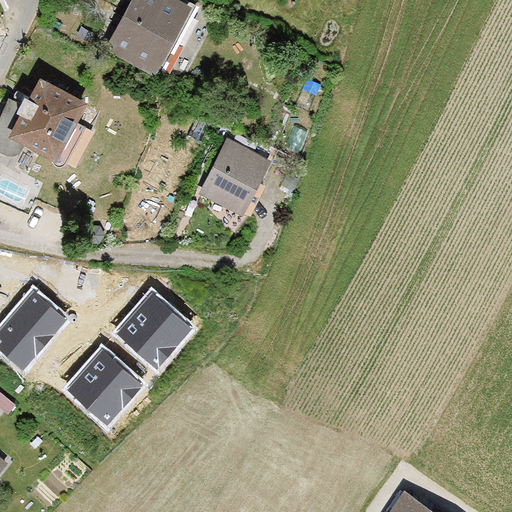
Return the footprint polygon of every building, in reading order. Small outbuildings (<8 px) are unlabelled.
[(196,5),(186,0),(131,0),(106,47),(158,76),(196,5)] [(16,90),(8,100),(0,114),(0,154),(4,156),(11,157),(18,155),(25,151),(29,144),(59,160),(92,102),(41,78),(30,96),(16,90)] [(273,157),(229,136),(201,194),(245,215),(273,157)] [(66,319),(33,291),(0,329),(0,350),(23,370),(66,319)] [(194,329),(151,292),(115,334),(158,371),(194,329)] [(145,385),(102,349),(66,390),(109,427),(145,385)] [(434,511),(408,494),(396,511),(434,511)]
